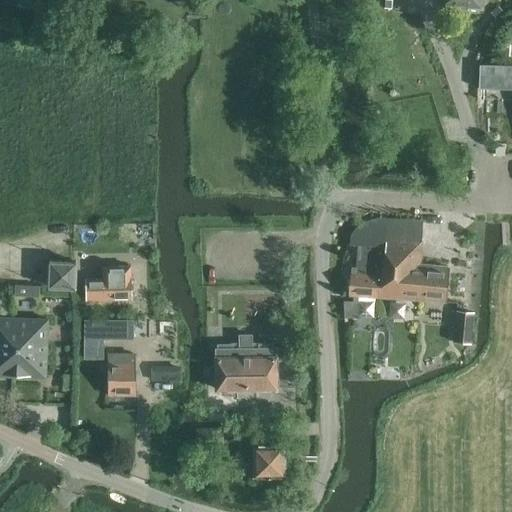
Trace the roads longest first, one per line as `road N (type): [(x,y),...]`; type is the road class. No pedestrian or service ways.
road 1 (unclassified): [(329,208),(322,239),(331,449),(315,500),(301,511)]
road 2 (unclassified): [(195,511),(0,432)]
road 3 (unclassified): [(511,207),(385,207)]
